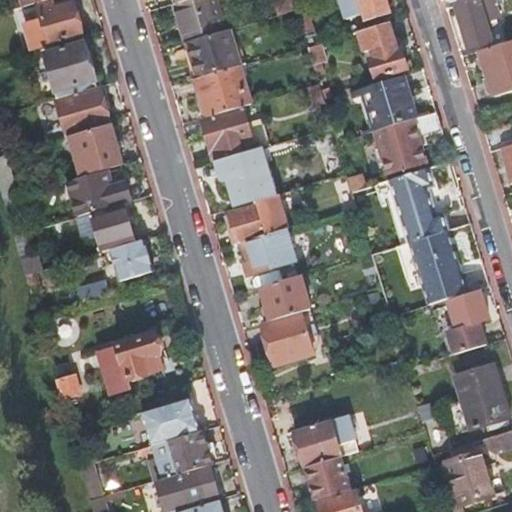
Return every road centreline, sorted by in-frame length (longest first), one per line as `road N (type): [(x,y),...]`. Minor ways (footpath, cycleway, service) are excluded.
road 1 (residential): [(120,0),(271,511)]
road 2 (residential): [(511,302),(417,0)]
